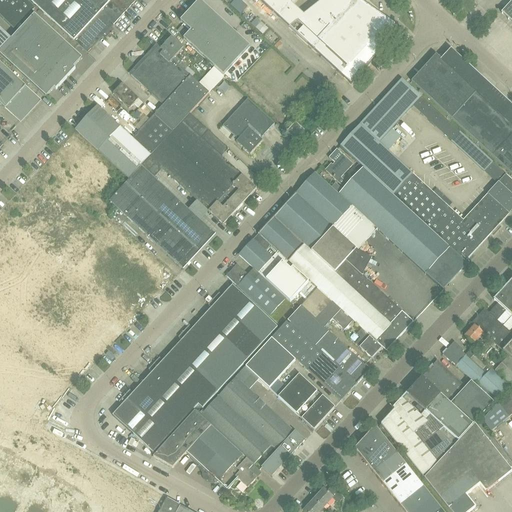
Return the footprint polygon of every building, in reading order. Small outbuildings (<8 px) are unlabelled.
[(0,0),(0,17),(13,30),(35,8),(27,0),(0,0)] [(28,0),(74,41),(87,54),(103,36),(106,39),(110,35),(107,32),(134,3),(135,2),(132,0),(28,0)] [(259,0),(339,73),(351,85),(401,30),(358,0),(323,0),(304,16),(291,4),(295,0),(259,0)] [(184,39),(223,76),(250,47),(200,1),(181,21),(191,31),(184,39)] [(511,1),(501,13),(511,23),(511,1)] [(34,14),(16,34),(65,79),(75,69),(73,67),(82,58),(74,51),(34,14)] [(181,27),(177,31),(183,36),(187,32),(181,27)] [(0,51),(11,39),(0,28),(0,51)] [(11,39),(0,51),(0,55),(39,91),(46,97),(54,88),(55,90),(65,79),(16,34),(11,39)] [(188,68),(176,57),(183,48),(172,38),(161,49),(184,71),(188,68)] [(189,77),(190,76),(184,71),(161,49),(158,46),(130,76),(163,105),(155,115),(173,131),(174,132),(182,123),(190,114),(209,93),(189,77)] [(511,106),(451,50),(441,60),(436,55),(411,82),(511,175),(511,106)] [(25,87),(0,63),(0,104),(5,109),(5,108),(20,122),(39,101),(36,98),(24,88),(25,87)] [(395,198),(415,176),(387,151),(400,137),(391,130),(413,107),(415,108),(423,99),(408,85),(402,79),(340,147),(354,160),(363,169),(393,196),(395,198)] [(129,110),(134,104),(139,108),(143,104),(138,100),(122,85),(113,95),(129,110)] [(250,156),(262,142),(258,138),(260,136),(262,138),(268,131),(274,124),(248,100),(219,130),(229,140),(234,136),(237,139),(237,140),(236,143),(250,156)] [(76,130),(129,180),(150,157),(151,156),(132,139),(97,107),(92,113),(76,130)] [(155,115),(154,116),(144,107),(140,112),(150,121),(132,139),(151,156),(174,132),(173,131),(155,115)] [(242,176),(218,155),(225,147),(197,121),(191,116),(191,115),(190,114),(182,123),(174,132),(151,156),(150,157),(162,169),(209,212),(223,225),(244,203),(250,196),(255,190),(256,189),(242,176)] [(286,133),(296,141),(305,131),(295,123),(293,125),(286,133)] [(460,134),(452,143),(498,185),(511,197),(511,181),(490,160),(460,134)] [(353,165),(342,155),(336,150),(329,158),(334,164),(333,165),(331,164),(325,171),(342,187),(346,183),(341,178),(353,165)] [(449,151),(441,153),(443,159),(451,156),(449,151)] [(183,269),(215,234),(154,178),(162,169),(150,157),(129,180),(109,202),(183,269)] [(258,235),(317,290),(356,326),(357,325),(375,342),(386,352),(413,322),(402,312),(362,276),(372,258),(358,251),(377,230),(443,291),(467,264),(465,262),(395,198),(393,196),(363,169),(339,195),(338,197),(314,174),(296,194),(258,235)] [(465,223),(415,176),(395,198),(465,262),(509,216),(488,197),(465,223)] [(488,197),(509,216),(511,212),(511,197),(498,185),(494,190),(488,197)] [(259,274),(286,298),(290,302),(300,292),(301,293),(299,295),(306,302),(301,307),(324,328),(332,320),(344,331),(349,326),(350,327),(356,327),(356,326),(317,290),(258,235),(253,241),(239,256),(258,273),(259,274)] [(269,316),(285,299),(259,275),(253,281),(248,276),(237,265),(226,277),(238,287),(241,283),(246,288),(243,292),(269,316)] [(511,279),(505,288),(498,296),(494,300),(498,304),(489,314),(485,310),(484,310),(482,312),(472,324),(474,326),(483,334),(502,351),(508,356),(511,359),(511,334),(497,321),(506,311),(511,317),(511,316),(511,279)] [(153,454),(198,405),(202,409),(277,327),(232,286),(222,296),(219,293),(208,305),(212,308),(193,329),(189,326),(178,338),(182,341),(169,355),(163,361),(159,358),(148,370),(152,373),(133,394),(130,391),(119,402),(122,405),(112,416),(153,454)] [(328,332),(324,329),(324,328),(301,307),(298,310),(288,321),(291,324),(316,346),(356,385),(370,370),(366,366),(329,332),(328,332)] [(341,402),(349,393),(356,385),(316,346),(291,324),(288,321),(286,322),(272,338),(341,402)] [(474,326),(471,330),(464,337),(473,345),(483,334),(474,326)] [(371,359),(372,359),(381,349),(361,330),(357,335),(362,339),(357,345),(360,348),(360,349),(371,359)] [(272,339),(246,367),(259,379),(269,389),(295,360),(272,339)] [(446,350),(442,355),(451,363),(452,362),(472,382),(473,381),(495,401),(508,386),(470,350),(465,355),(461,352),(463,351),(454,342),(446,350)] [(509,385),(511,382),(511,359),(508,356),(494,371),(509,385)] [(429,369),(422,378),(423,379),(422,379),(473,425),(478,420),(493,403),(471,382),(466,388),(437,361),(433,365),(432,366),(434,367),(431,370),(429,369)] [(246,367),(200,416),(211,427),(246,458),(247,460),(254,466),(264,455),(269,449),(289,427),(249,390),(259,379),(246,367)] [(299,375),(289,386),(278,398),(296,414),(301,419),(314,431),(335,408),(322,397),(317,392),(299,375)] [(408,395),(426,411),(440,425),(441,425),(451,435),(458,441),(473,425),(422,379),(408,395)] [(508,418),(511,415),(511,389),(498,405),(498,404),(482,421),(491,432),(509,418),(508,418)] [(381,425),(415,468),(422,477),(423,478),(437,463),(454,446),(447,439),(451,435),(441,425),(440,425),(438,428),(440,430),(438,431),(439,431),(432,436),(427,430),(428,430),(424,425),(427,423),(404,400),(402,399),(393,408),(394,410),(381,425)] [(173,468),(186,454),(211,427),(200,416),(195,412),(153,458),(173,468)] [(475,425),(424,479),(439,498),(448,509),(450,511),(468,511),(475,507),(466,496),(479,485),(485,492),(488,490),(511,471),(475,425)] [(219,481),(228,490),(236,482),(232,479),(236,474),(233,471),(246,458),(211,427),(186,454),(205,471),(205,472),(205,473),(204,474),(204,476),(205,476),(217,482),(218,483),(219,481)] [(305,441),(289,427),(269,449),(274,454),(275,452),(286,462),(305,441)] [(354,450),(355,450),(364,462),(387,443),(378,431),(354,450)] [(364,462),(373,473),(396,454),(387,443),(364,462)] [(271,477),(286,462),(275,452),(274,454),(269,449),(264,455),(269,460),(262,468),(271,477)] [(373,473),(382,484),(405,466),(396,454),(373,473)] [(184,462),(191,473),(197,469),(190,458),(184,462)] [(248,471),(253,466),(247,460),(246,458),(233,471),(236,474),(232,479),(236,482),(238,480),(248,489),(257,479),(248,471)] [(382,484),(391,496),(414,477),(405,466),(382,484)] [(391,496),(400,507),(423,488),(414,477),(391,496)] [(23,498),(19,507),(33,511),(49,511),(50,509),(40,505),(42,498),(49,501),(52,495),(22,484),(18,496),(23,498)] [(324,490),(314,500),(323,509),(332,498),(338,503),(343,498),(331,487),(327,492),(324,490)] [(400,507),(403,511),(416,511),(432,499),(423,488),(400,507)] [(159,511),(177,511),(180,506),(166,499),(159,511)] [(416,511),(439,511),(441,511),(432,499),(416,511)] [(304,511),(319,511),(323,509),(314,500),(304,511)]
